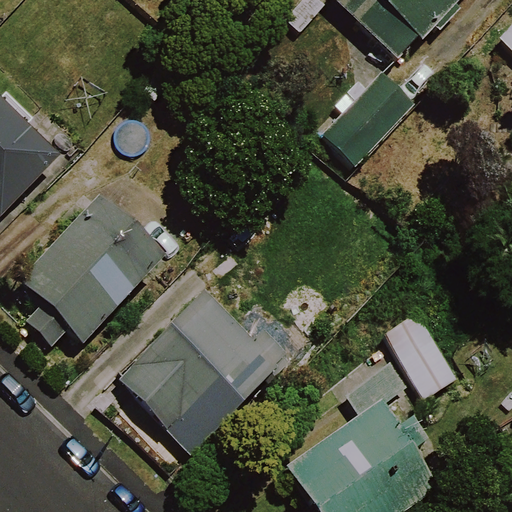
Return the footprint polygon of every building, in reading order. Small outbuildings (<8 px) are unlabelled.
[(456,0),(321,0),(311,12),(387,79),(456,0)] [(511,24),(492,45),(511,64),(511,24)] [(406,114),(370,80),(311,144),(347,177),(406,114)] [(0,216),(44,174),(29,158),(37,150),(23,136),(34,126),(2,93),(0,94),(0,216)] [(36,313),(20,329),(46,353),(61,337),(76,352),(150,275),(87,215),(14,291),(36,313)] [(187,310),(96,400),(123,427),(129,421),(180,472),(279,374),(248,343),(234,357),(187,310)] [(451,384),(408,321),(372,346),(415,409),(451,384)] [(394,401),(375,372),(330,402),(349,430),(268,484),(286,511),(407,511),(428,498),(402,459),(417,449),(403,428),(385,440),(370,417),(394,401)]
